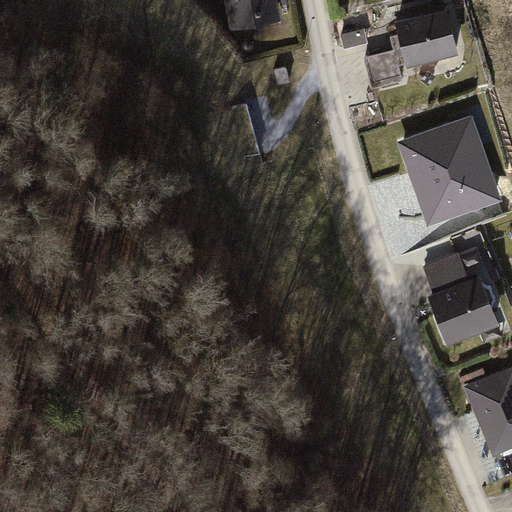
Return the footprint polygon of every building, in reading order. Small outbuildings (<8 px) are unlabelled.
[(276,0),(221,0),(228,31),(281,20),(276,0)] [(448,7),(397,19),(407,61),(458,49),(448,7)] [(378,83),(405,80),(402,51),(375,54),(378,83)] [(473,115),(398,142),(429,226),(503,200),(473,115)] [(451,250),(417,262),(427,291),(420,294),(437,340),(489,322),(472,275),(462,279),(451,250)] [(511,365),(466,384),(495,455),(511,447),(511,365)]
